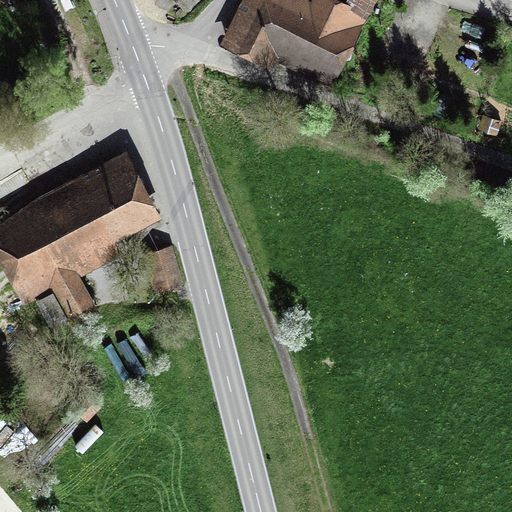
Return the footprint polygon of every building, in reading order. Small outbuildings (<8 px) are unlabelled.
[(179,0),(189,10),(199,0),(179,0)] [(273,66),(276,59),(338,88),(367,19),(378,0),(346,0),(345,0),(241,0),(222,43),(273,66)] [(433,35),(425,31),(417,50),(425,54),(433,35)] [(73,324),(98,311),(78,272),(115,253),(111,242),(162,215),(127,148),(37,196),(0,222),(0,260),(24,306),(35,300),(51,328),(70,320),(73,324)] [(156,292),(184,284),(172,244),(158,248),(164,268),(150,272),(156,292)] [(74,448),(81,455),(103,433),(96,427),(74,448)]
